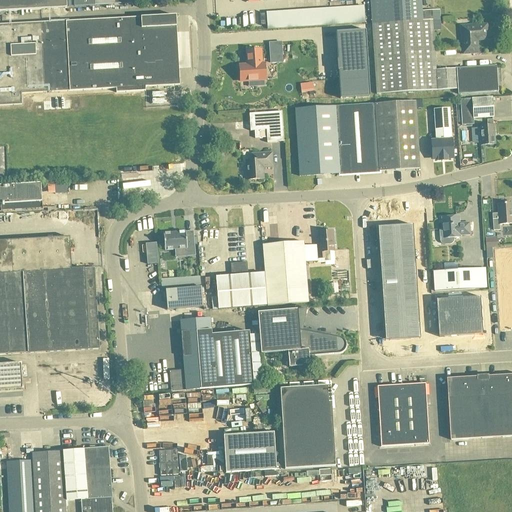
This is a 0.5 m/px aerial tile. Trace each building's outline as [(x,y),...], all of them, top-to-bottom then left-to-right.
[(0,0),(0,105),(22,104),(146,98),(145,87),(142,18),(69,22),(0,25),(0,11),(4,12),(18,11),(67,8),(67,7),(68,7),(68,0),(0,0)] [(420,0),(370,0),(377,94),(437,90),(437,96),(498,92),(496,66),(436,70),(432,20),(422,21),(420,0)] [(364,6),(266,12),(267,30),(365,23),(364,6)] [(241,27),(258,26),(257,13),(240,14),(241,27)] [(176,16),(142,18),(145,87),(180,85),(176,16)] [(471,26),(461,26),(463,54),(478,53),(477,40),(488,39),(487,25),(479,25),(475,21),(471,26)] [(370,97),(366,30),(336,32),(338,59),(337,59),(337,61),(338,61),(338,69),(337,69),(337,71),(338,71),(340,99),(370,97)] [(261,50),(247,51),(248,65),(240,65),(241,81),(255,80),(255,85),(264,84),(263,80),(265,80),(264,64),(261,64),(261,50)] [(301,85),(302,92),(313,90),(312,83),(301,85)] [(492,98),(472,99),(460,100),(462,125),(474,124),(473,118),(494,117),(492,98)] [(419,168),(415,102),(295,110),(299,176),(419,168)] [(423,135),(430,135),(429,106),(422,106),(423,135)] [(436,139),(451,138),(449,108),(433,109),(436,139)] [(250,131),(255,131),(255,138),(267,137),(267,143),(284,141),(282,112),(249,114),(250,123),(250,128),(250,131)] [(488,126),(480,127),(481,146),(495,145),(494,126),(493,126),(493,119),(487,120),(488,126)] [(432,140),(433,158),(439,158),(439,160),(447,160),(447,157),(453,157),(452,139),(432,140)] [(246,161),(248,180),(263,179),(262,167),(272,167),(271,153),(252,154),(252,160),(246,161)] [(68,182),(54,182),(55,194),(67,194),(67,184),(68,183),(68,182)] [(40,183),(0,185),(0,204),(41,202),(40,183)] [(511,203),(498,204),(499,218),(493,218),(494,231),(500,230),(500,225),(511,224),(511,204),(511,205),(511,203)] [(440,230),(441,241),(441,243),(443,244),(445,245),(451,245),(453,244),(454,242),(455,240),(455,238),(461,237),(461,236),(471,235),(470,223),(460,224),(460,216),(442,218),(443,230),(440,230)] [(413,225),(378,227),(385,341),(420,338),(413,225)] [(319,245),(318,245),(319,258),(325,258),(325,261),(335,261),(332,231),(318,232),(319,245)] [(186,232),(163,234),(165,250),(186,248),(187,253),(195,252),(194,236),(186,237),(186,232)] [(0,354),(28,353),(100,349),(94,268),(71,269),(69,237),(43,239),(0,241),(0,354)] [(303,242),(263,245),(268,306),(308,303),(305,262),(318,261),(316,245),(304,246),(303,242)] [(511,252),(493,253),(496,288),(502,288),(504,333),(511,332),(511,252)] [(243,307),(239,263),(231,264),(232,276),(216,277),(219,309),(243,307)] [(247,263),(239,263),(243,307),(267,305),(264,273),(248,275),(247,263)] [(475,289),(474,269),(434,271),(435,291),(475,289)] [(200,276),(161,279),(161,287),(201,285),(200,276)] [(329,284),(330,294),(338,294),(337,283),(329,284)] [(201,287),(165,290),(167,310),(203,307),(201,287)] [(482,297),(438,300),(440,337),(484,334),(482,297)] [(315,361),(315,355),(340,353),(343,352),(345,349),(346,346),(346,343),(345,341),(343,339),(341,338),(300,330),(298,309),(258,313),(261,354),(288,352),(289,367),(310,366),(310,362),(315,361)] [(248,332),(221,334),(211,335),(210,318),(181,321),(186,391),(216,388),(225,387),(253,385),(248,332)] [(21,364),(21,363),(0,364),(0,391),(23,390),(23,389),(22,379),(28,378),(27,375),(27,366),(26,366),(21,366),(21,364)] [(186,390),(185,370),(169,371),(171,392),(186,391),(186,390)] [(489,379),(484,380),(479,380),(479,377),(448,379),(451,440),(487,438),(511,436),(511,374),(489,376),(489,379)] [(425,384),(401,385),(377,387),(381,447),(405,446),(429,444),(425,384)] [(331,386),(280,389),(285,469),(335,466),(331,386)] [(96,405),(95,392),(77,393),(78,406),(96,405)] [(186,398),(186,403),(187,416),(199,416),(198,397),(186,398)] [(201,401),(201,412),(214,412),(214,401),(201,401)] [(258,414),(267,413),(267,404),(258,405),(258,414)] [(142,423),(169,422),(168,406),(142,407),(142,423)] [(184,424),(183,418),(173,419),(174,426),(184,424)] [(276,470),(274,433),(223,436),(226,473),(276,470)] [(87,499),(81,500),(81,511),(112,511),(108,448),(84,450),(87,499)] [(157,474),(175,473),(174,449),(156,450),(157,474)] [(87,499),(84,450),(63,451),(67,501),(87,499)] [(181,450),(181,469),(195,469),(195,450),(181,450)] [(65,511),(62,452),(32,454),(35,511),(65,511)] [(33,511),(31,461),(7,462),(9,511),(33,511)] [(391,466),(366,468),(366,480),(398,478),(398,474),(392,475),(391,466)] [(378,490),(385,487),(383,480),(376,483),(378,490)] [(400,511),(411,511),(411,496),(399,497),(400,511)]
